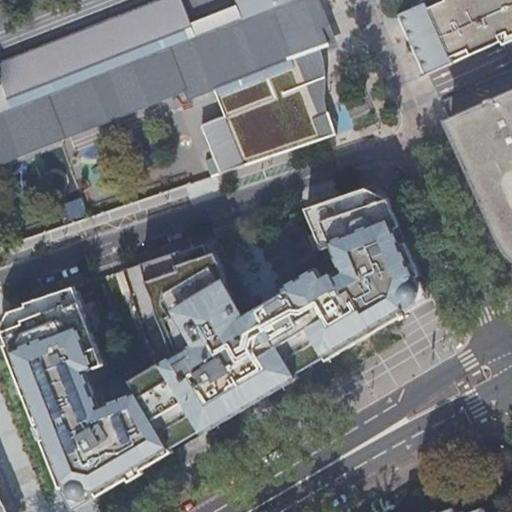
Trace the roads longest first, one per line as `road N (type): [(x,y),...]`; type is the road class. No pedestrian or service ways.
road 1 (residential): [(422,135),(0,277)]
road 2 (secondary): [(501,343),(221,511)]
road 3 (secondary): [(277,511),(511,383)]
road 4 (residential): [(422,135),(501,343)]
road 5 (residential): [(422,135),(362,0)]
